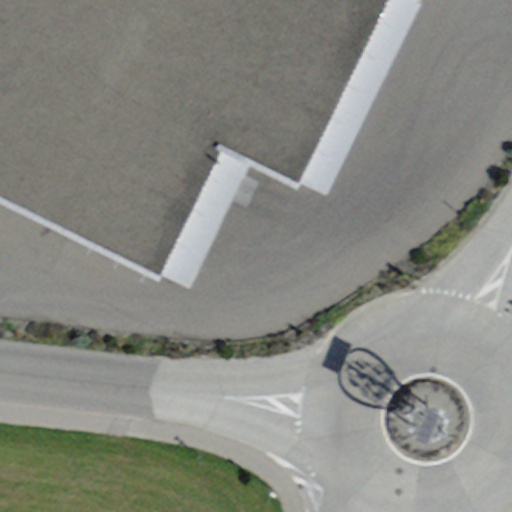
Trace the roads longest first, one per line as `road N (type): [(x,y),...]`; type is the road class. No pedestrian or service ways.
road 1 (unclassified): [(333,402),(0,369)]
road 2 (unclassified): [(468,333),(411,324),(383,334),(342,375),(333,402)]
road 3 (unclassified): [(376,497),(401,508),(455,507),(480,495),(511,457)]
